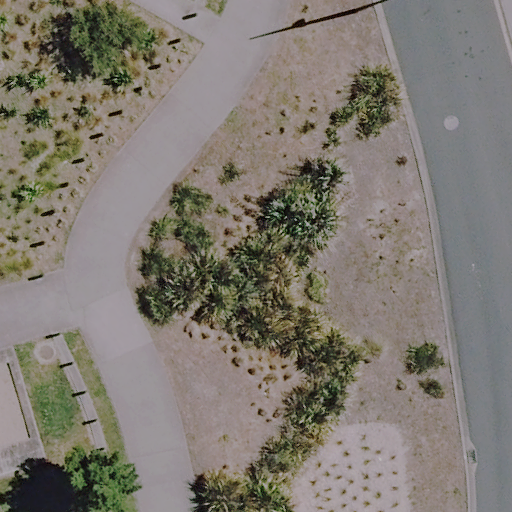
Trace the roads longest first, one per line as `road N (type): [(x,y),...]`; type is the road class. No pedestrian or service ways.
road 1 (residential): [(503,232),(437,0)]
road 2 (residential): [(511,394),(503,232)]
